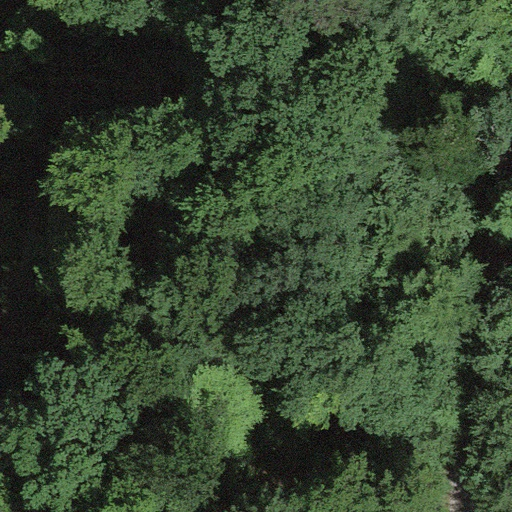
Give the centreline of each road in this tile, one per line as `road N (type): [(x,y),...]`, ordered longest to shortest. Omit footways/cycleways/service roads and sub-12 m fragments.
road 1 (track): [(511,181),(460,452),(467,511)]
road 2 (track): [(0,130),(28,0)]
